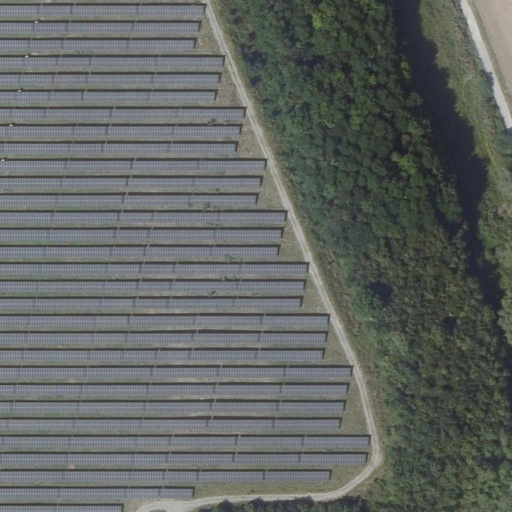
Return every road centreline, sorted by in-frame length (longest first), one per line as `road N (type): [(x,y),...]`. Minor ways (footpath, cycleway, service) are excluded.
road 1 (track): [(152,0),(167,68),(167,212),(218,368),(222,404),(210,478),(187,511)]
road 2 (track): [(464,0),(511,128)]
